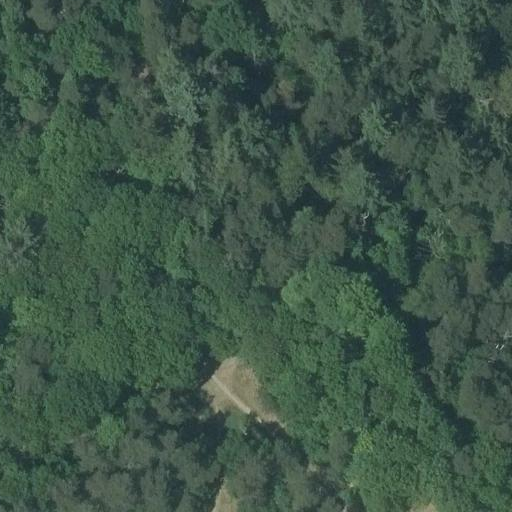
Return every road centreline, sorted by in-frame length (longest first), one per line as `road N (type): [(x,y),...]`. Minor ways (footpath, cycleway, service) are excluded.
road 1 (track): [(38,63),(203,365)]
road 2 (unknown): [(243,0),(0,139)]
road 3 (track): [(338,511),(203,365)]
road 4 (track): [(203,365),(211,511)]
